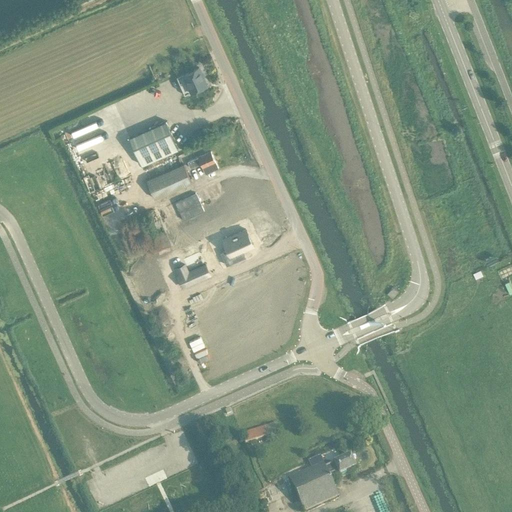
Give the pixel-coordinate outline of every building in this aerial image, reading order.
[(185,95),(191,93),(207,85),(199,67),(183,74),(176,77),(185,95)] [(178,149),(166,121),(129,137),(141,165),(178,149)] [(241,167),(232,145),(210,155),(220,177),(241,167)] [(184,164),(147,180),(155,198),(192,183),(184,164)] [(197,192),(176,202),(184,220),(205,211),(197,192)] [(222,254),(228,266),(246,258),(243,251),(254,246),(246,230),(224,240),(229,250),(222,254)] [(182,287),(210,275),(205,265),(188,273),(184,264),(177,267),(181,276),(178,277),(182,287)] [(392,299),(399,292),(393,287),(387,294),(390,297),(392,299)] [(245,444),(247,444),(280,433),(277,422),(242,434),(245,444)] [(290,478),(289,479),(303,511),(338,496),(329,475),(338,471),(339,475),(347,471),(356,467),(350,455),(341,459),(340,457),(332,461),(334,463),(325,467),(323,463),(290,478)]
